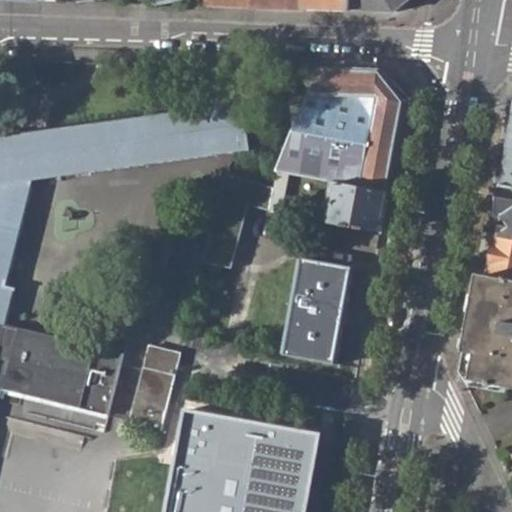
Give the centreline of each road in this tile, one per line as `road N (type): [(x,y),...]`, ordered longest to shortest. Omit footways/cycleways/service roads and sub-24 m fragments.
road 1 (residential): [(472,43),(0,32)]
road 2 (secondary): [(413,378),(472,43)]
road 3 (residential): [(413,378),(445,400),(500,511)]
road 4 (secondary): [(389,511),(413,378)]
